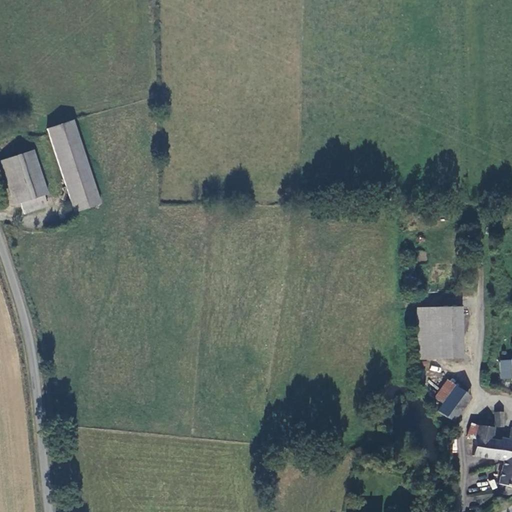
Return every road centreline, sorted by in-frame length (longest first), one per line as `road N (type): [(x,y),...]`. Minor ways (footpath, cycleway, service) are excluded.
road 1 (unclassified): [(0,243),(27,337),(50,511)]
road 2 (unclassified): [(465,511),(464,421),(476,400),(478,291)]
